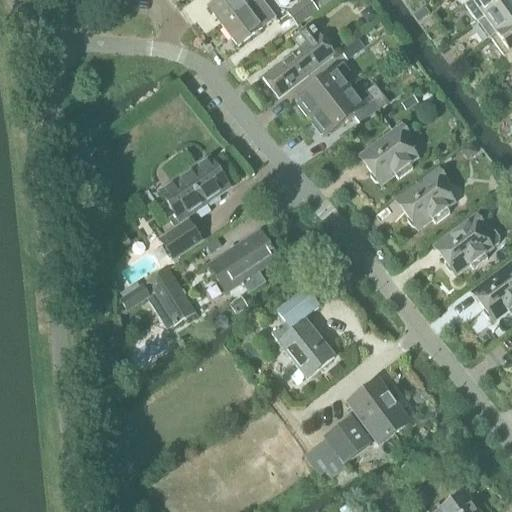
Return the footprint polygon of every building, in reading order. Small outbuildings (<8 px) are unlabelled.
[(218,0),(208,8),(223,28),(260,0),(218,0)] [(276,19),(261,0),(260,0),(223,28),(238,48),(276,19)] [(288,15),(298,28),(317,13),(309,2),(307,0),(288,15)] [(330,0),(311,0),(309,2),(317,13),(331,2),(330,0)] [(466,6),(479,23),(511,0),(474,0),(472,2),(466,6)] [(511,0),(479,23),(491,41),(511,25),(511,0)] [(370,7),(360,15),(368,27),(379,18),(370,7)] [(425,10),(418,14),(420,17),(426,18),(429,16),(425,10)] [(511,69),(511,68),(511,25),(491,41),(504,59),(511,69)] [(300,51),(262,80),(277,99),(334,56),(311,26),(292,41),(300,51)] [(364,52),(356,41),(339,54),(347,64),(364,52)] [(311,120),(349,91),(342,81),(350,75),(343,65),(297,101),(300,105),(297,107),(306,119),(309,117),(311,120)] [(323,136),(326,139),(354,119),(360,126),(379,112),(365,94),(357,101),(349,91),(311,120),(314,124),(311,126),(321,138),(323,136)] [(417,107),(413,99),(400,107),(404,114),(417,107)] [(402,127),(359,159),(371,175),(370,178),(375,185),(379,185),(381,188),(396,178),(398,181),(413,171),(410,167),(418,161),(404,142),(410,138),(402,127)] [(471,145),(460,154),(468,164),(479,156),(471,145)] [(178,183),(161,194),(180,224),(230,191),(211,161),(196,171),(188,161),(170,173),(178,183)] [(447,182),(439,172),(396,204),(408,219),(407,223),(412,229),(415,230),(418,233),(433,222),(435,226),(450,215),(447,212),(455,206),(441,187),(447,182)] [(494,200),(484,208),(490,216),(500,208),(494,200)] [(476,217),(434,249),(445,265),(445,269),(450,275),(453,276),(456,279),(470,268),(473,272),(487,261),(485,257),(498,247),(499,241),(493,234),(488,234),(476,217)] [(189,224),(161,242),(174,262),(202,243),(189,224)] [(260,233),(208,268),(227,295),(242,285),(249,295),(265,284),(258,274),(278,261),(260,233)] [(511,264),(471,295),(483,310),(483,314),(488,320),(491,321),(493,324),(508,313),(511,317),(511,316),(511,264)] [(196,316),(168,272),(147,284),(174,329),(196,316)] [(150,299),(144,289),(122,303),(128,313),(150,299)] [(279,347),(307,382),(335,360),(306,325),(303,321),(318,310),(304,293),(278,313),(287,324),(272,336),(280,347),(279,347)] [(241,299),(230,307),(236,316),(247,308),(241,299)] [(378,384),(349,406),(380,448),(409,426),(378,384)] [(411,494),(434,476),(421,457),(397,474),(411,494)] [(385,482),(365,496),(375,511),(392,511),(401,506),(385,482)] [(477,511),(464,493),(438,511),(477,511)] [(362,511),(356,502),(340,511),(362,511)]
